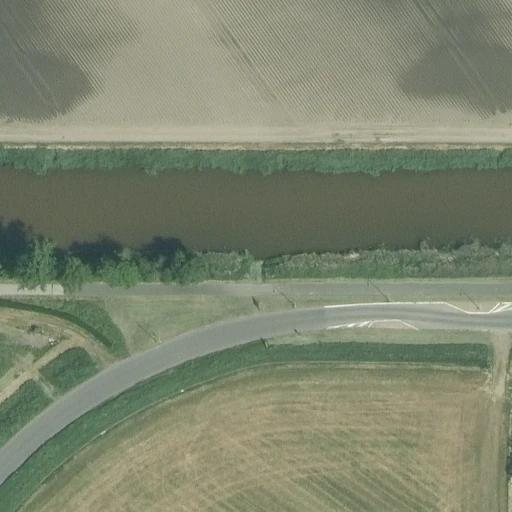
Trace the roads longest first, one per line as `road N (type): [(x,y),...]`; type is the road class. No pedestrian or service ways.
road 1 (unclassified): [(0,467),(50,420),(116,377),(179,348),(262,325)]
road 2 (unclassified): [(511,318),(394,312),(262,325)]
road 3 (track): [(116,377),(65,318),(0,313)]
